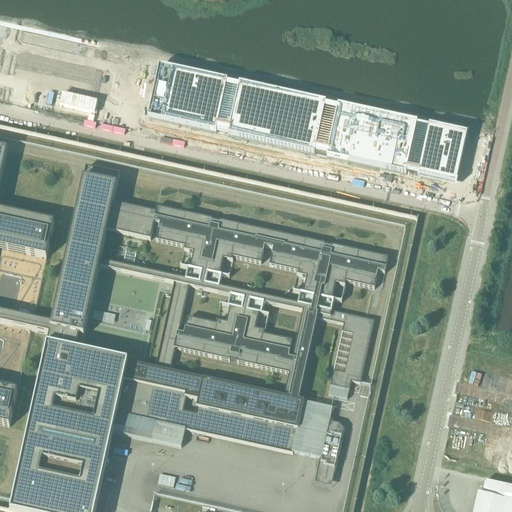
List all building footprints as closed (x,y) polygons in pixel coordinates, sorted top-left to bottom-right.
[(156,67),(145,117),(449,184),(460,133),(156,67)] [(0,249),(46,260),(54,225),(0,212),(0,186),(8,152),(0,150),(0,426),(9,428),(17,393),(0,389),(0,324),(30,332),(50,336),(13,502),(10,511),(95,511),(102,482),(106,463),(111,443),(117,417),(293,455),(293,454),(304,403),(299,402),(317,320),(344,326),(330,387),(349,391),(351,383),(360,385),(374,322),(365,320),(332,313),(334,302),(332,301),(335,285),(345,287),(345,284),(374,290),(378,274),(385,275),(388,260),(332,247),(332,248),(324,247),(325,246),(220,223),(219,224),(212,222),(212,221),(156,209),(155,214),(113,205),(119,176),(86,169),(51,325),(32,321),(0,314),(0,249)] [(349,391),(330,387),(328,397),(334,399),(347,402),(348,396),(349,391)] [(304,403),(293,454),(301,456),(312,458),(320,460),(328,423),(330,423),(332,414),(333,410),(331,409),(304,403)] [(483,450),(490,446),(477,419),(470,423),(483,450)] [(457,423),(465,448),(472,446),(464,421),(457,423)] [(330,423),(328,423),(320,460),(318,469),(335,473),(344,431),(339,426),(330,423)] [(477,496),(473,511),(511,511),(511,489),(488,484),(484,483),(484,485),(483,491),(482,497),(482,496),(482,497),(477,496)]
